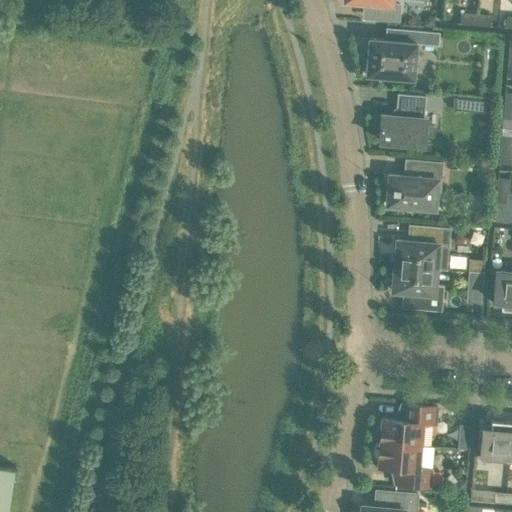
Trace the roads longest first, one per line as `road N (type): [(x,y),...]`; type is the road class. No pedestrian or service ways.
road 1 (residential): [(360,356),(352,186),(336,70),(311,0)]
road 2 (residential): [(325,511),(360,356)]
road 3 (residential): [(511,367),(360,356)]
